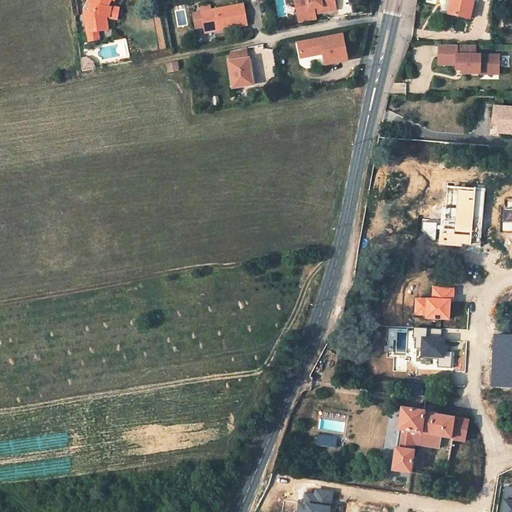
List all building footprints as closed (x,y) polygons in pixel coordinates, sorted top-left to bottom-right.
[(90,0),(88,5),(89,13),(85,13),(88,33),(97,31),(107,30),(105,17),(108,18),(109,8),(107,7),(110,0),(113,1),(113,0),(90,0)] [(333,0),(294,0),(298,18),(314,15),(312,10),(326,7),(327,12),(335,11),(333,0)] [(452,0),(449,15),(469,20),(473,1),(470,1),(466,0),(452,0)] [(209,28),(210,33),(223,30),(222,28),(222,26),(225,25),(226,28),(246,24),(242,6),(193,14),(196,29),(204,28),(204,29),(209,28)] [(118,9),(109,8),(108,18),(116,19),(118,9)] [(97,31),(88,33),(89,41),(98,40),(97,31)] [(343,36),(298,44),(301,59),(323,55),(325,66),(347,62),(343,36)] [(475,46),(439,46),(438,66),(456,66),(462,66),(462,71),(462,75),(480,75),(480,71),(498,71),(499,56),(475,56),(475,46)] [(251,86),(248,60),(247,60),(246,49),(230,53),(231,62),(230,63),(233,88),(251,86)] [(177,63),(166,66),(168,73),(179,71),(177,63)] [(511,108),(494,108),(492,124),(499,124),(498,134),(511,134),(511,108)] [(479,424),(402,410),(393,471),(410,474),(414,445),(438,449),(440,437),(451,439),(450,446),(449,447),(461,449),(461,446),(462,441),(467,442),(475,444),(479,424)] [(449,451),(447,458),(459,460),(461,449),(449,447),(449,451)] [(457,469),(446,466),(444,476),(455,479),(457,469)] [(479,469),(469,468),(467,478),(477,480),(479,469)]
